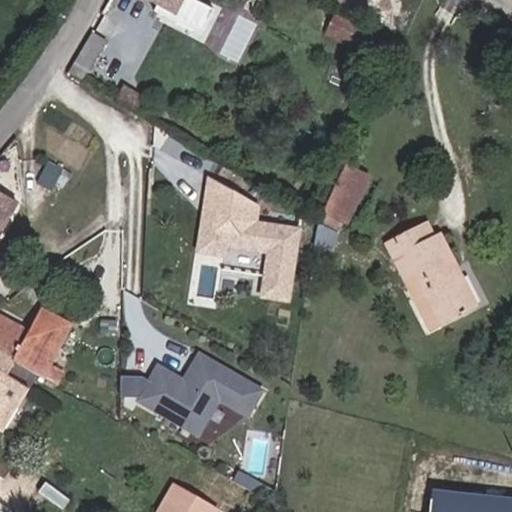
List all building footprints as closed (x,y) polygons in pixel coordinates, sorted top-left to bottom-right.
[(148,0),(188,21),(198,0),(148,0)] [(330,33),(354,42),(361,24),(336,15),(330,33)] [(102,30),(91,24),(65,71),(76,77),(102,30)] [(377,176),(356,166),(334,213),(355,222),(377,176)] [(0,266),(0,255),(28,205),(0,189),(0,266)] [(260,289),(285,292),(294,224),(200,211),(195,246),(220,249),(222,239),(266,245),(260,289)] [(445,238),(436,243),(428,226),(392,246),(401,263),(410,259),(445,323),(480,304),(445,238)] [(42,331),(26,360),(67,382),(73,371),(61,365),(85,322),(56,306),(42,331)] [(0,345),(26,360),(42,331),(0,308),(0,345)] [(0,345),(0,417),(17,427),(37,389),(16,378),(26,360),(0,345)] [(138,374),(118,374),(118,394),(138,395),(136,397),(196,432),(217,396),(245,412),(260,387),(196,351),(181,377),(155,363),(146,378),(138,374)] [(158,511),(210,511),(215,504),(171,480),(155,510),(158,511)] [(511,511),(511,508),(429,501),(427,511),(511,511)]
